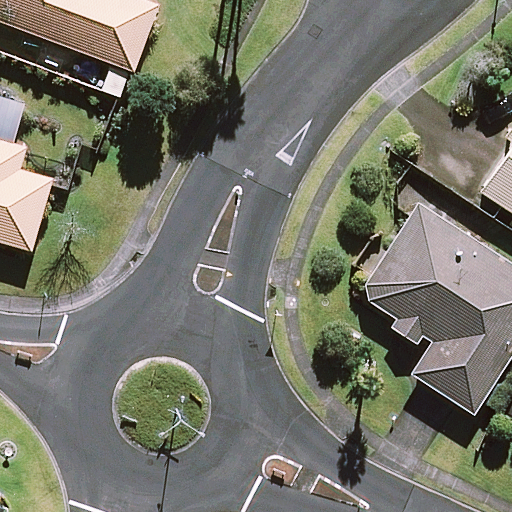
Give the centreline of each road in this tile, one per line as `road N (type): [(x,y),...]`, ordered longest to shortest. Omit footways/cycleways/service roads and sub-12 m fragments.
road 1 (residential): [(192,334),(243,185),(299,101),(393,0)]
road 2 (residential): [(378,511),(235,448)]
road 3 (residential): [(192,334),(233,369),(243,422),(235,448)]
road 4 (residential): [(127,485),(88,449),(80,396),(89,371)]
road 5 (residential): [(235,448),(200,483),(177,491),(127,485)]
